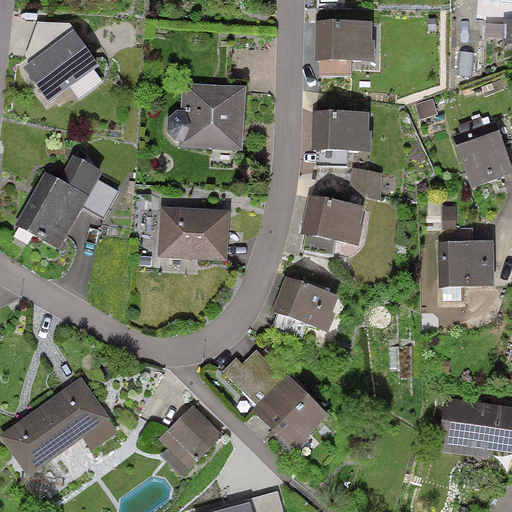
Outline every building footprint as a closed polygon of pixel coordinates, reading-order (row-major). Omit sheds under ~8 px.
[(511,19),(503,19),(503,40),(511,40),(511,19)] [(70,23),(38,21),(26,56),(31,61),(74,29),(70,23)] [(372,21),(316,21),(316,61),(375,61),(375,39),(372,39),(372,21)] [(74,29),(31,61),(23,67),(49,101),(70,86),(94,69),(99,65),(74,29)] [(103,82),(94,69),(70,86),(80,99),(103,82)] [(500,79),(482,87),(486,97),(504,89),(500,79)] [(246,86),(182,83),(182,109),(176,112),(170,115),(167,120),(167,126),(168,132),(171,136),(175,140),(180,141),(180,147),(243,151),(246,86)] [(433,99),(416,104),(421,119),(438,114),(433,99)] [(369,111),(312,110),(312,150),(317,150),(348,151),(371,151),(372,130),(369,130),(369,111)] [(458,125),(461,134),(484,125),(481,117),(458,125)] [(461,134),(453,137),(471,188),(511,173),(511,166),(496,121),(484,125),(461,134)] [(347,166),(348,151),(317,150),(317,165),(347,166)] [(45,172),(16,225),(61,249),(83,208),(99,180),(103,171),(73,154),(60,178),(45,172)] [(382,173),(351,168),(350,194),(381,200),(382,173)] [(99,180),(83,208),(103,220),(120,192),(99,180)] [(365,206),(310,194),(301,233),(304,233),(337,240),(359,245),(364,224),(361,223),(365,206)] [(231,209),(161,206),(158,257),(229,261),(231,209)] [(443,206),(443,229),(457,229),(457,206),(443,206)] [(334,256),(337,240),(304,233),(301,249),(334,256)] [(494,240),(438,241),(439,287),(443,287),(462,287),(495,286),(494,240)] [(286,276),(272,312),(277,314),(307,324),(328,332),(335,313),(333,312),(339,295),(286,276)] [(462,301),(462,287),(443,287),(443,301),(462,301)] [(301,339),(307,324),(277,314),(272,328),(301,339)] [(288,375),(285,378),(256,350),(243,364),(237,357),(223,372),(258,405),(252,411),(294,452),(330,415),(288,375)] [(81,377),(0,433),(0,436),(28,476),(84,438),(109,419),(111,418),(81,377)] [(511,406),(445,397),(437,451),(492,459),(493,450),(511,452),(511,406)] [(223,435),(194,405),(159,439),(168,449),(188,469),(223,435)] [(118,432),(109,419),(84,438),(92,450),(118,432)] [(161,455),(182,476),(188,469),(168,449),(161,455)] [(283,511),(278,492),(250,499),(250,502),(252,511),(283,511)] [(252,511),(250,502),(212,511),(252,511)]
